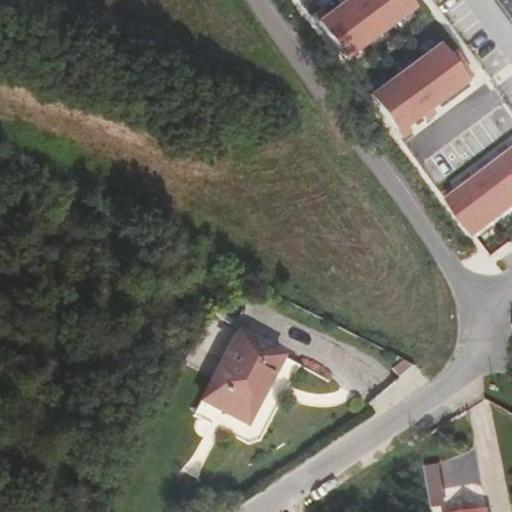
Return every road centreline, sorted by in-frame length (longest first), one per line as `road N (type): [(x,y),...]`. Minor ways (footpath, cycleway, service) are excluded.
road 1 (residential): [(261,0),(476,300)]
road 2 (residential): [(491,351),(264,511)]
